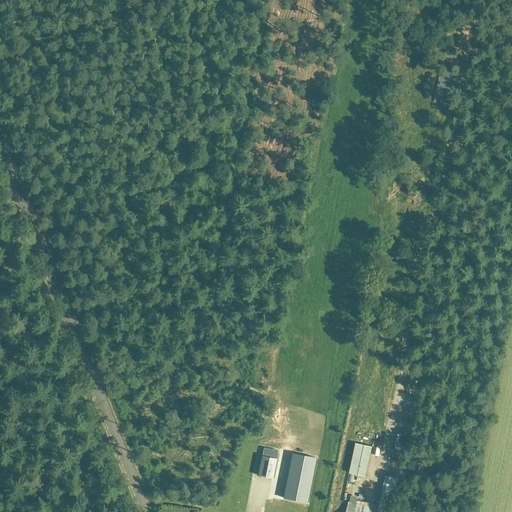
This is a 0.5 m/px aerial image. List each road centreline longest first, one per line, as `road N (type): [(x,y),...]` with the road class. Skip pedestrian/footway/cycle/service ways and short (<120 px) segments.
road 1 (tertiary): [(148,511),(0,137)]
road 2 (track): [(0,59),(145,0)]
